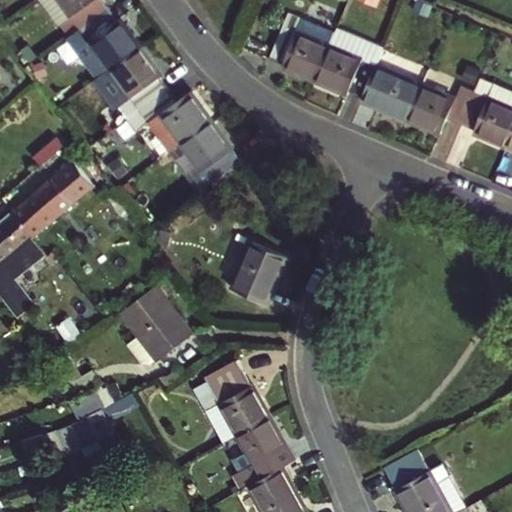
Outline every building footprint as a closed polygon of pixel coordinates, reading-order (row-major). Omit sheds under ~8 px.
[(61,0),(42,0),(68,35),(81,26),(61,0)] [(61,0),(81,26),(109,5),(105,0),(61,0)] [(111,66),(142,44),(121,15),(118,17),(109,5),(81,26),(111,66)] [(285,64),(318,79),(332,47),(299,32),(306,17),(292,11),(273,56),(286,62),(285,64)] [(338,32),(306,17),(299,32),(332,47),(338,32)] [(169,86),(160,73),(163,71),(142,44),(111,66),(140,107),(169,86)] [(351,90),(366,97),(379,68),(332,47),(318,79),(350,93),(351,90)] [(379,103),(378,105),(409,119),(424,87),(379,68),(366,97),(379,103)] [(424,87),(409,119),(440,133),(447,117),(461,123),(475,91),(462,85),(455,101),(424,87)] [(160,110),(181,138),(212,115),(191,87),(177,97),(169,86),(140,107),(149,119),(160,110)] [(505,147),(511,131),(511,107),(475,91),(461,123),(475,129),(473,133),(505,147)] [(233,143),(212,115),(181,138),(211,178),(240,157),(230,145),(233,143)] [(56,176),(16,209),(38,234),(77,201),(56,176)] [(85,210),(80,205),(74,212),(90,229),(93,226),(104,238),(124,222),(113,210),(109,214),(97,200),(85,210)] [(0,241),(11,256),(38,234),(16,209),(0,223),(0,241)] [(283,253),(250,239),(229,287),(263,301),(283,253)] [(0,241),(0,265),(11,256),(0,241)] [(56,250),(53,253),(58,259),(61,257),(56,250)] [(7,268),(0,274),(0,285),(9,297),(22,286),(7,268)] [(155,357),(157,359),(193,336),(160,285),(124,310),(139,333),(127,341),(140,361),(148,362),(155,357)] [(209,403),(226,434),(235,429),(268,411),(252,380),(250,381),(234,354),(203,370),(218,398),(209,403)] [(68,383),(78,397),(104,382),(105,382),(96,367),(68,383)] [(103,388),(76,400),(83,415),(110,403),(103,388)] [(268,411),(235,429),(252,460),(224,475),(231,488),(243,482),(277,464),(270,450),(285,442),(268,411)] [(277,464),(293,455),(285,442),(270,450),(277,464)] [(415,444),(381,463),(408,511),(451,511),(466,504),(441,460),(427,467),(415,444)] [(296,511),(302,510),(277,464),(243,482),(259,511),(296,511)]
